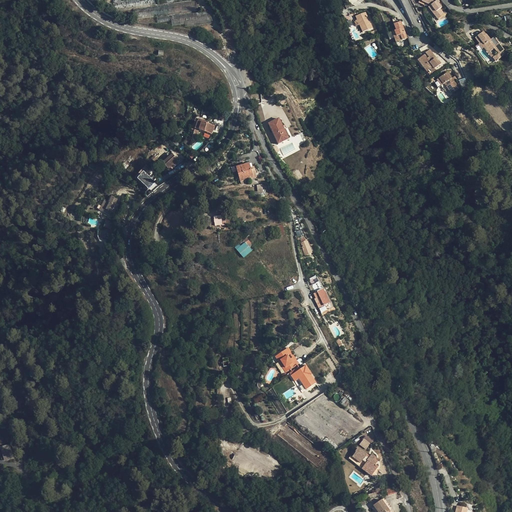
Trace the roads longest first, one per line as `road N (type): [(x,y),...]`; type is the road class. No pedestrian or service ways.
road 1 (tertiary): [(237,98),(222,143),(144,206),(129,235),(159,323),(151,411),(177,466),(226,511)]
road 2 (unclassified): [(439,511),(425,452),(254,122)]
road 3 (residential): [(308,301),(291,218),(256,146),(254,122)]
road 4 (tertiary): [(78,0),(115,25),(194,43),(229,73)]
